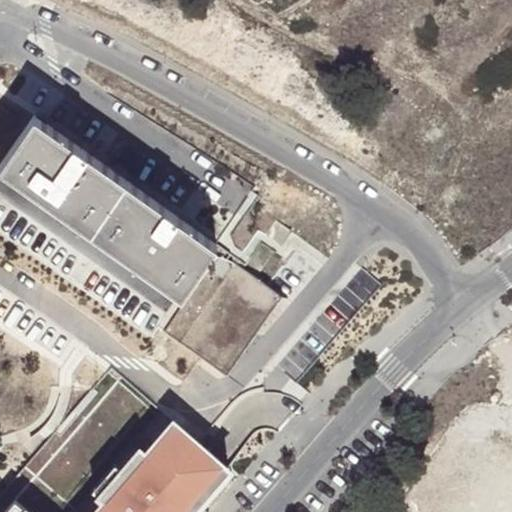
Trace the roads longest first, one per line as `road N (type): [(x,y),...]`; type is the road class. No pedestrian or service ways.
road 1 (residential): [(464,304),(414,232),(379,208),(0,5)]
road 2 (residential): [(464,304),(271,511)]
